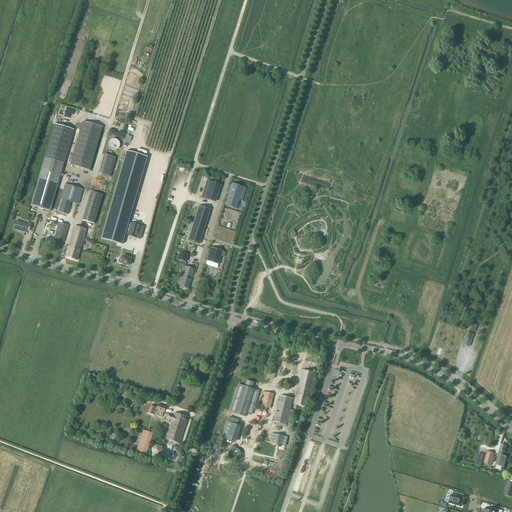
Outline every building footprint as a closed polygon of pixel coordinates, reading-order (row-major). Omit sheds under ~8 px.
[(70,165),(89,171),(102,127),(82,122),(70,165)] [(44,158),(64,163),(73,130),(54,124),(44,158)] [(114,151),(115,151),(116,151),(117,150),(118,149),(119,148),(119,147),(120,147),(120,146),(120,145),(120,144),(120,143),(119,143),(119,142),(119,141),(118,141),(118,140),(117,140),(116,139),(115,139),(114,139),(113,139),(112,139),(111,140),(110,140),(110,141),(109,141),(109,142),(108,142),(108,143),(108,144),(108,145),(108,146),(108,147),(108,148),(109,148),(109,149),(110,149),(110,150),(111,150),(112,151),(113,151),(114,151)] [(126,151),(103,232),(101,239),(122,245),(125,234),(125,232),(128,222),(147,157),(126,151)] [(98,173),(110,177),(116,158),(104,154),(98,173)] [(30,206),(38,208),(42,209),(42,210),(50,212),(64,163),(44,158),(30,206)] [(202,197),(215,203),(220,186),(207,181),(202,197)] [(82,189),(65,184),(61,196),(63,197),(59,209),(68,212),(71,202),(78,204),(82,189)] [(225,206),(236,209),(238,201),(241,201),(246,188),(232,184),(225,206)] [(82,220),(94,224),(102,195),(91,192),(82,220)] [(190,232),(189,232),(187,241),(197,244),(201,232),(208,212),(198,208),(193,223),(190,222),(187,231),(190,232)] [(19,231),(24,232),(25,233),(25,230),(29,231),(31,224),(27,223),(27,225),(15,221),(13,229),(19,230),(19,231)] [(128,222),(125,232),(125,234),(128,234),(128,236),(135,238),(136,235),(141,236),(144,226),(131,222),(131,223),(128,222)] [(56,232),(54,240),(63,243),(68,226),(58,223),(56,231),(57,231),(57,232),(56,233),(56,232)] [(74,226),(73,232),(65,257),(77,261),(86,230),(74,226)] [(210,248),(206,261),(217,265),(218,265),(218,264),(220,256),(223,257),(225,252),(221,251),(222,248),(220,248),(219,250),(210,248)] [(122,256),(121,260),(119,259),(118,262),(120,263),(129,265),(130,259),(126,258),(127,257),(122,256)] [(178,286),(188,289),(194,269),(185,266),(178,286)] [(467,332),(465,341),(463,345),(469,347),(473,334),(467,332)] [(282,379),(294,382),(299,362),(287,359),(282,379)] [(312,397),(313,393),(312,393),(312,392),(311,391),(316,373),(310,372),(308,372),(308,371),(302,370),(296,398),(295,398),(293,404),(306,407),(308,396),(312,397)] [(229,416),(244,420),(254,390),(251,389),(253,383),(248,381),(246,387),(244,387),(239,385),(229,416)] [(260,406),(270,408),(273,395),(264,392),(260,406)] [(134,393),(131,399),(136,401),(139,395),(134,393)] [(280,396),(274,422),(286,425),(289,415),(292,416),(294,411),(290,410),(292,399),(280,396)] [(154,409),(155,408),(150,406),(147,413),(154,416),(154,415),(161,418),(163,412),(163,413),(165,408),(158,404),(156,409),(154,409)] [(188,417),(175,413),(173,417),(168,415),(167,418),(172,420),(170,429),(166,440),(179,444),(188,417)] [(237,425),(227,422),(222,438),(231,442),(237,425)] [(143,431),(136,452),(146,455),(153,434),(143,431)] [(277,443),(285,445),(287,437),(272,434),(270,442),(277,443)] [(500,445),(495,465),(504,467),(506,457),(504,456),(506,447),(500,445)] [(162,454),(162,452),(162,451),(162,450),(161,448),(160,447),(159,447),(157,446),(156,446),(155,447),(153,447),(152,448),(151,449),(151,450),(151,452),(151,453),(151,454),(152,456),(153,457),(154,457),(155,458),(157,458),(158,458),(159,457),(160,456),(161,455),(162,454)] [(241,453),(241,452),(240,451),(240,449),(239,448),(238,448),(237,447),(235,447),(234,447),(233,447),(231,448),(230,449),(230,450),(229,451),(229,453),(229,454),(230,455),(231,457),(232,457),(233,458),(234,458),(235,459),(237,458),(238,458),(239,457),(240,456),(241,455),(241,453)] [(483,463),(488,464),(491,465),(494,453),(487,451),(483,463)] [(452,492),(448,503),(461,507),(463,499),(460,498),(461,495),(452,492)]
